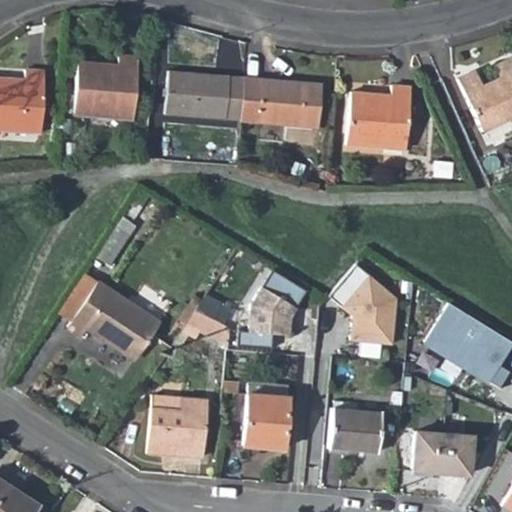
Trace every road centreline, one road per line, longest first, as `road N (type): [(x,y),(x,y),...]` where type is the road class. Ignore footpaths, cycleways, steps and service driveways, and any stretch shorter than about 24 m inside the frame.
road 1 (residential): [(185,0),(337,32),(440,27),(511,3)]
road 2 (residential): [(143,499),(0,406)]
road 3 (residential): [(282,511),(143,499)]
